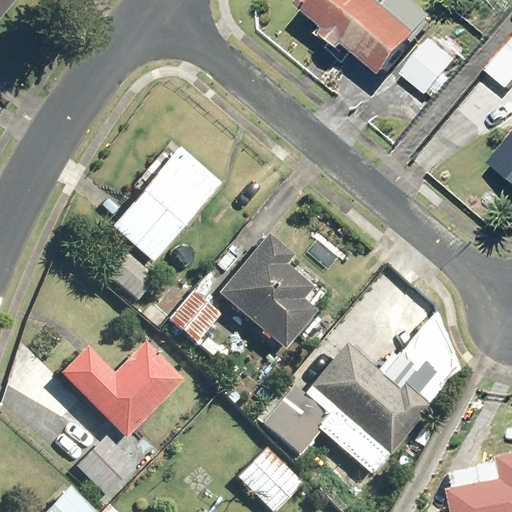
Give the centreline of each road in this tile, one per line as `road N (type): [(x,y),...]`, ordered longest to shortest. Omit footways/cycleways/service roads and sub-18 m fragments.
road 1 (residential): [(511,300),(148,8)]
road 2 (residential): [(148,8),(44,147),(0,241)]
